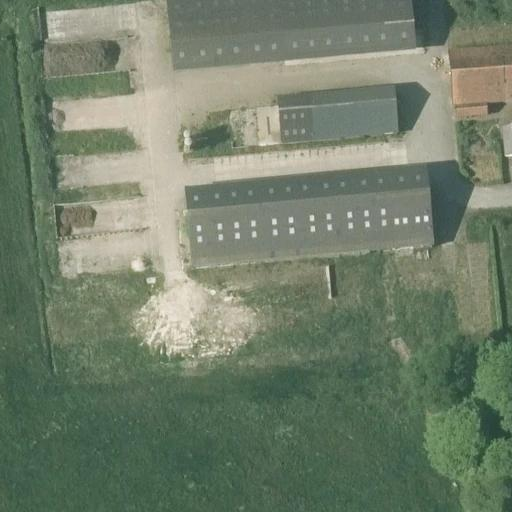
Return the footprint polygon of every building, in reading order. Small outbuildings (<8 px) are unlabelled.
[(412,41),(408,0),(194,0),(167,3),(172,63),(412,41)] [(128,18),(108,19),(109,42),(129,42),(128,18)] [(356,50),(357,71),(418,69),(417,47),(356,50)] [(453,108),(484,105),(511,102),(511,50),(449,56),(453,108)] [(297,68),(315,73),(319,60),(302,54),(297,68)] [(178,90),(208,89),(207,66),(177,67),(178,90)] [(44,82),(63,81),(63,68),(44,68),(44,82)] [(279,107),(282,146),(396,136),(393,97),(279,107)] [(511,129),(502,131),(505,159),(511,157),(511,129)] [(260,131),(242,132),(243,143),(261,141),(260,131)] [(72,157),(100,156),(100,148),(71,150),(72,157)] [(237,177),(263,173),(262,165),(235,170),(237,177)] [(332,197),(187,210),(192,271),(432,249),(426,188),(388,192),(386,179),(331,184),(332,197)] [(494,218),(511,217),(511,204),(493,205),(494,218)] [(74,244),(74,225),(59,224),(58,244),(74,244)]
